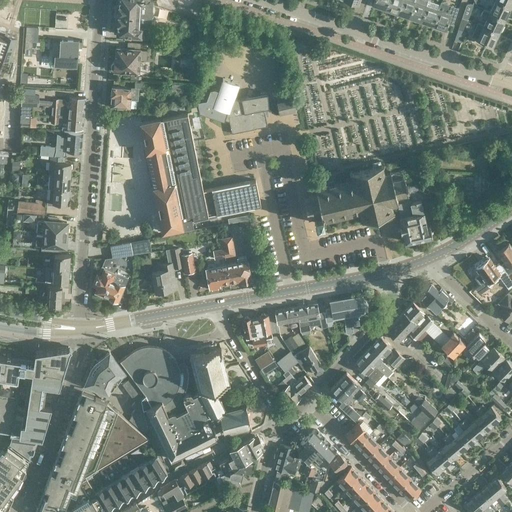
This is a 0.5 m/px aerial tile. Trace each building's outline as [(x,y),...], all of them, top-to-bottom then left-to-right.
[(116,7),(116,8),(116,9),(116,10),(117,11),(118,12),(118,13),(152,15),(153,0),(150,0),(118,0),(118,3),(118,4),(117,4),(117,5),(116,6),(116,7)] [(374,0),(373,5),(379,7),(379,9),(382,10),(384,9),(385,9),(387,0),(374,0)] [(387,0),(385,9),(391,11),(391,13),(394,14),(396,13),(397,13),(401,0),(387,0)] [(401,0),(397,13),(403,15),(403,17),(406,18),(408,17),(409,17),(415,2),(414,1),(414,0),(401,0)] [(415,2),(409,17),(415,19),(415,21),(418,22),(420,21),(421,21),(427,6),(428,1),(428,0),(414,0),(414,1),(415,2)] [(504,19),(510,7),(496,0),(495,0),(490,12),(504,19)] [(427,6),(421,21),(427,23),(427,25),(430,26),(432,25),(433,25),(440,5),(428,1),(427,6)] [(440,5),(433,25),(445,29),(447,24),(453,25),(458,8),(441,2),(440,5)] [(466,4),(462,16),(468,19),(469,16),(473,5),(473,4),(466,4)] [(484,25),(498,32),(504,19),(490,12),(483,9),(480,16),(487,20),(484,25)] [(115,17),(115,18),(115,19),(116,20),(116,21),(117,22),(117,34),(141,36),(141,38),(148,39),(148,29),(151,29),(152,15),(118,13),(118,14),(117,14),(117,15),(116,16),(115,17)] [(464,31),(465,29),(468,19),(462,16),(458,29),(464,31)] [(195,18),(195,32),(202,32),(203,19),(195,18)] [(471,36),(477,39),(492,46),(498,32),(484,25),(478,23),(471,36)] [(26,27),(26,37),(38,38),(38,28),(26,27)] [(5,31),(0,46),(0,54),(9,58),(16,35),(5,31)] [(54,54),(53,63),(77,65),(78,47),(82,48),(82,41),(79,41),(60,40),(59,55),(54,54)] [(111,64),(111,65),(111,66),(111,67),(112,68),(113,69),(113,71),(131,72),(130,78),(141,79),(141,76),(139,76),(140,59),(146,60),(147,50),(141,49),(140,49),(141,43),(128,42),(127,48),(116,48),(115,60),(114,60),(114,61),(113,61),(112,61),(112,62),(111,63),(111,64)] [(193,56),(192,72),(193,72),(193,81),(200,81),(202,48),(195,47),(194,56),(193,56)] [(206,101),(197,103),(199,114),(224,122),(225,120),(229,122),(231,133),(267,126),(264,110),(268,109),(267,93),(241,98),(241,101),(234,98),(239,84),(223,78),(219,90),(214,89),(209,90),(206,101)] [(112,86),(110,107),(130,108),(136,108),(137,100),(138,100),(139,88),(143,88),(143,83),(135,82),(134,87),(123,86),(124,81),(114,81),(114,86),(112,86)] [(21,94),(21,106),(38,107),(39,95),(21,94)] [(53,99),(52,105),(85,108),(86,97),(69,96),(69,102),(66,102),(64,100),(53,99)] [(286,101),(278,103),(279,111),(280,115),(295,112),(293,103),(293,102),(293,100),(286,101)] [(52,105),(52,116),(84,119),(85,108),(52,105)] [(256,180),(255,180),(203,190),(187,113),(163,118),(160,119),(160,118),(140,122),(162,232),(183,228),(183,227),(192,225),(191,218),(193,218),(195,218),(195,219),(196,218),(216,214),(217,214),(217,213),(248,207),(261,205),(256,180)] [(58,123),(58,122),(63,122),(67,122),(67,128),(83,129),(84,119),(52,116),(51,123),(58,123)] [(41,145),(40,154),(51,155),(63,157),(65,151),(81,153),(83,133),(68,132),(67,139),(67,140),(60,135),(56,146),(41,145)] [(0,151),(0,159),(7,160),(7,157),(9,157),(9,152),(0,151)] [(51,155),(49,175),(70,177),(71,163),(65,163),(65,157),(63,157),(51,155)] [(397,204),(398,205),(401,217),(424,211),(417,184),(407,187),(405,177),(404,177),(404,176),(403,176),(402,170),(393,172),(392,172),(391,172),(385,173),(383,166),(382,164),(381,165),(380,162),(373,164),(373,166),(372,167),(373,168),(351,173),(352,178),(346,179),(346,181),(346,182),(335,184),(335,183),(334,183),(334,181),(328,183),(329,184),(328,185),(328,186),(323,187),(323,186),(322,182),(318,182),(316,184),(317,187),(316,188),(316,189),(318,195),(304,198),(309,218),(315,216),(316,221),(315,221),(315,222),(317,222),(317,224),(318,224),(318,222),(323,221),(323,222),(325,222),(325,220),(354,214),(354,215),(355,215),(355,217),(361,216),(362,220),(394,213),(392,205),(397,204)] [(49,175),(48,188),(54,189),(69,190),(70,177),(49,175)] [(18,201),(17,212),(46,215),(47,205),(54,206),(55,203),(67,204),(68,200),(69,200),(70,199),(71,195),(70,194),(68,194),(69,190),(54,189),(48,188),(47,202),(35,201),(35,203),(18,201)] [(424,211),(401,217),(400,217),(401,222),(399,223),(401,233),(403,232),(406,242),(432,236),(430,225),(427,226),(424,211)] [(229,221),(251,218),(250,213),(228,216),(229,221)] [(36,222),(37,215),(23,214),(23,221),(36,222)] [(37,232),(66,234),(66,233),(68,232),(68,228),(67,227),(67,225),(66,225),(66,222),(56,221),(57,218),(49,218),(49,221),(38,220),(37,232)] [(67,237),(66,235),(66,234),(37,232),(36,244),(41,244),(41,249),(59,251),(59,246),(61,246),(61,243),(66,243),(66,242),(67,241),(67,237)] [(213,250),(215,259),(235,255),(232,236),(218,239),(220,249),(213,250)] [(502,248),(498,251),(509,267),(511,270),(511,273),(509,276),(511,279),(511,248),(508,244),(505,243),(502,245),(502,248)] [(175,283),(172,269),(183,267),(179,247),(166,250),(168,263),(163,264),(164,271),(152,273),(156,293),(172,290),(171,284),(175,283)] [(182,255),(185,272),(195,271),(192,253),(182,255)] [(54,254),(53,268),(69,269),(70,255),(54,254)] [(118,302),(128,277),(114,271),(120,256),(105,258),(99,274),(97,273),(93,284),(97,286),(95,292),(108,297),(107,297),(118,302)] [(238,262),(227,265),(230,281),(241,279),(242,282),(251,280),(247,261),(246,256),(237,257),(238,262)] [(489,257),(475,266),(480,273),(476,277),(481,283),(485,280),(489,285),(498,279),(496,276),(498,275),(506,287),(511,283),(511,281),(508,275),(498,261),(494,264),(489,257)] [(206,269),(202,270),(204,278),(208,277),(210,288),(212,288),(213,290),(218,289),(218,287),(220,286),(219,284),(230,281),(227,265),(206,269)] [(45,268),(44,282),(68,284),(69,269),(53,268),(45,268)] [(431,307),(436,311),(446,301),(449,304),(454,299),(441,287),(439,290),(433,284),(432,284),(429,285),(429,284),(426,287),(426,288),(426,291),(427,292),(421,298),(431,308),(431,307)] [(50,286),(49,306),(61,307),(62,287),(50,286)] [(511,317),(511,296),(508,293),(498,303),(503,308),(499,312),(508,321),(511,317)] [(352,297),(347,297),(352,325),(359,324),(357,312),(360,312),(362,311),(364,310),(365,309),(365,308),(366,307),(366,306),(366,305),(366,304),(366,303),(366,302),(366,301),(366,300),(365,299),(364,298),(363,298),(362,297),(361,297),(360,296),(359,296),(357,296),(352,297)] [(330,301),(333,317),(344,315),(346,326),(352,325),(347,297),(343,298),(330,301)] [(317,302),(295,307),(298,320),(300,331),(302,331),(302,334),(310,332),(310,330),(308,318),(319,316),(321,328),(327,327),(324,312),(319,313),(317,302)] [(413,302),(404,311),(415,322),(424,313),(413,302)] [(277,324),(298,320),(295,307),(275,311),(277,324)] [(404,311),(395,321),(407,331),(409,328),(413,332),(410,335),(415,340),(424,330),(419,325),(415,322),(404,311)] [(260,316),(256,317),(261,345),(267,343),(266,337),(272,336),(271,332),(268,315),(267,315),(265,313),(262,314),(260,316)] [(244,319),(242,319),(246,337),(254,335),(255,339),(253,340),(254,346),(261,345),(256,317),(250,318),(248,316),(245,317),(244,319)] [(449,337),(432,322),(433,321),(428,316),(419,325),(424,330),(425,330),(453,356),(465,343),(454,332),(449,337)] [(457,332),(463,338),(478,323),(472,317),(457,332)] [(398,340),(407,331),(395,321),(387,330),(398,340)] [(472,329),(463,338),(464,338),(464,339),(468,343),(477,333),(472,329)] [(478,358),(487,349),(488,348),(482,342),(485,339),(478,332),(477,333),(468,343),(465,346),(471,352),(473,354),(474,354),(478,358)] [(293,355),(301,350),(291,335),(283,341),(293,355)] [(407,348),(415,340),(410,335),(402,343),(407,348)] [(381,336),(372,345),(384,356),(392,347),(381,336)] [(132,351),(120,361),(132,377),(122,384),(135,401),(131,406),(135,409),(131,414),(133,415),(129,419),(144,432),(147,428),(143,409),(146,408),(155,403),(157,407),(160,406),(162,405),(165,404),(167,402),(169,401),(171,399),(173,397),(175,394),(176,392),(180,385),(181,382),(183,383),(183,382),(185,381),(187,376),(187,371),(186,366),(186,365),(185,365),(185,364),(184,364),(183,363),(182,363),(181,363),(181,364),(180,364),(179,365),(179,366),(178,363),(175,358),(172,355),(169,352),(166,350),(163,348),(159,347),(157,346),(151,345),(146,345),(143,346),(140,347),(137,348),(132,351)] [(308,345),(301,350),(293,355),(303,368),(309,364),(316,374),(317,373),(319,374),(323,371),(322,369),(324,368),(308,345)] [(393,371),(380,359),(384,356),(372,345),(363,354),(387,377),(393,371)] [(0,431),(21,435),(42,438),(51,406),(41,405),(45,385),(59,387),(70,350),(70,349),(68,347),(35,352),(33,364),(20,362),(20,360),(0,356),(0,431)] [(155,403),(146,408),(170,459),(224,433),(226,433),(226,432),(252,425),(246,404),(225,409),(216,391),(216,386),(229,383),(221,350),(222,350),(221,347),(190,355),(200,391),(192,395),(192,394),(191,393),(189,392),(188,392),(187,392),(186,393),(185,391),(185,389),(185,388),(185,386),(185,384),(183,383),(181,382),(180,385),(176,392),(175,394),(173,397),(171,399),(169,401),(167,402),(165,404),(162,405),(160,406),(157,407),(155,403)] [(494,347),(473,369),(477,373),(483,367),(481,365),(484,361),(492,369),(504,357),(503,356),(503,353),(501,351),(498,351),(494,347)] [(396,349),(387,359),(396,367),(405,358),(396,349)] [(96,362),(95,363),(94,364),(93,366),(92,367),(92,369),(86,382),(108,392),(113,380),(114,378),(124,371),(109,352),(98,361),(96,362)] [(363,354),(355,364),(369,378),(365,382),(371,387),(375,383),(378,386),(387,377),(363,354)] [(409,354),(404,359),(409,364),(414,359),(409,354)] [(446,357),(441,362),(449,369),(454,364),(446,357)] [(506,359),(494,371),(504,380),(511,371),(511,363),(511,361),(509,359),(507,359),(506,359)] [(262,369),(264,374),(271,369),(268,365),(262,369)] [(300,397),(298,395),(291,386),(293,385),(289,380),(293,377),(287,369),(283,373),(285,377),(276,384),(281,390),(280,391),(291,404),(300,397)] [(346,373),(338,381),(356,398),(360,401),(366,395),(360,389),(361,387),(346,373)] [(297,381),(293,377),(289,380),(293,385),(291,386),(298,395),(311,384),(304,375),(297,381)] [(461,390),(467,395),(470,391),(461,382),(458,380),(457,380),(454,384),(460,390),(461,390)] [(338,381),(330,389),(343,401),(339,406),(355,421),(360,415),(364,412),(362,410),(358,410),(356,412),(349,405),(356,398),(338,381)] [(495,394),(503,385),(499,381),(491,390),(495,394)] [(511,388),(511,381),(503,391),(507,394),(511,388)] [(473,393),(479,399),(484,395),(478,388),(473,393)] [(463,398),(467,395),(461,390),(460,390),(457,393),(463,398)] [(388,411),(392,406),(392,405),(393,403),(385,397),(384,398),(379,394),(374,399),(388,411)] [(506,405),(494,394),(491,398),(502,409),(506,405)] [(78,399),(66,430),(52,467),(54,468),(52,472),(51,471),(36,508),(41,511),(101,511),(167,473),(156,455),(95,490),(88,481),(86,478),(85,476),(148,437),(101,398),(100,398),(118,413),(112,419),(89,399),(87,402),(80,396),(81,395),(80,395),(79,395),(78,399)] [(438,410),(425,398),(418,405),(431,418),(438,410)] [(447,405),(452,410),(456,407),(450,401),(447,405)] [(449,414),(452,410),(447,405),(443,409),(449,414)] [(492,424),(501,417),(491,406),(486,410),(482,405),(478,408),(492,424)] [(484,431),(492,424),(478,408),(475,411),(480,416),(475,420),(484,431)] [(365,411),(364,412),(362,414),(367,419),(370,416),(366,412),(365,411)] [(410,422),(419,430),(424,424),(416,416),(410,422)] [(436,417),(432,421),(438,426),(441,422),(436,417)] [(462,422),(476,438),(484,431),(475,420),(470,424),(465,419),(462,422)] [(434,430),(438,426),(432,421),(429,424),(434,430)] [(346,433),(357,445),(368,434),(358,422),(346,433)] [(459,424),(454,429),(458,434),(468,445),(476,438),(462,422),(459,424)] [(379,423),(376,427),(381,431),(384,428),(379,423)] [(326,470),(327,466),(340,454),(317,430),(316,431),(314,430),(305,438),(324,459),(319,463),(326,470)] [(406,444),(411,438),(402,430),(397,436),(406,444)] [(418,436),(423,441),(427,438),(421,433),(418,436)] [(460,452),(468,445),(458,434),(454,438),(449,433),(446,435),(460,452)] [(357,445),(367,456),(379,445),(368,434),(357,445)] [(452,459),(460,452),(446,435),(443,438),(447,443),(442,447),(452,459)] [(29,460),(37,440),(12,436),(8,444),(29,460)] [(258,436),(254,437),(246,442),(253,456),(261,452),(258,446),(262,444),(260,442),(261,440),(260,438),(258,437),(258,436)] [(420,445),(423,441),(418,436),(414,440),(420,445)] [(325,473),(326,470),(319,463),(324,459),(305,438),(296,447),(302,453),(298,456),(302,457),(300,463),(305,464),(303,471),(309,473),(323,478),(325,473)] [(249,458),(253,456),(246,442),(238,446),(246,462),(250,460),(249,458)] [(302,457),(298,456),(293,455),(295,449),(280,444),(277,456),(297,461),(299,462),(300,463),(302,457)] [(367,456),(377,466),(389,455),(379,445),(367,456)] [(230,450),(234,457),(238,466),(243,464),(243,463),(246,462),(238,446),(230,450)] [(444,466),(452,459),(442,447),(438,452),(433,446),(430,449),(444,466)] [(0,449),(0,485),(5,490),(7,486),(16,490),(26,469),(28,463),(7,447),(4,451),(1,449),(1,450),(0,449)] [(434,474),(444,466),(430,449),(426,452),(431,457),(426,462),(432,468),(430,469),(434,474)] [(325,473),(323,478),(327,480),(330,469),(333,466),(338,472),(346,463),(346,461),(340,454),(327,466),(326,470),(325,473)] [(377,466),(388,477),(399,466),(389,455),(377,466)] [(295,469),(303,471),(305,464),(300,463),(299,462),(297,461),(277,456),(274,468),(294,473),(295,469)] [(222,468),(217,471),(219,476),(221,474),(222,475),(238,466),(234,457),(229,460),(228,458),(219,463),(222,468)] [(175,469),(179,467),(185,464),(182,458),(172,463),(175,469)] [(210,461),(198,467),(204,478),(214,473),(217,477),(219,476),(217,471),(215,467),(214,468),(210,461)] [(243,464),(238,466),(222,475),(225,482),(238,481),(239,478),(247,480),(247,478),(248,478),(251,466),(243,464)] [(511,469),(508,465),(501,473),(511,483),(511,469)] [(337,480),(344,488),(359,475),(351,466),(337,480)] [(388,477),(398,488),(410,477),(399,466),(388,477)] [(189,472),(195,483),(196,485),(205,480),(204,478),(198,467),(189,472)] [(189,472),(177,478),(182,486),(180,487),(184,494),(188,493),(186,488),(195,483),(189,472)] [(344,488),(352,496),(366,482),(359,475),(344,488)] [(496,476),(488,483),(504,502),(508,499),(501,492),(506,487),(496,476)] [(410,477),(398,488),(409,500),(420,489),(410,477)] [(269,502),(290,508),(306,511),(308,511),(314,492),(318,494),(322,481),(312,478),(311,484),(309,484),(308,491),(274,482),(269,502)] [(184,494),(180,487),(175,479),(160,488),(165,497),(173,492),(177,499),(165,506),(168,511),(176,511),(187,506),(182,497),(185,495),(184,494)] [(352,496),(359,504),(374,490),(366,482),(352,496)] [(488,483),(480,490),(490,501),(494,497),(501,505),(504,502),(488,483)] [(0,511),(6,511),(12,499),(3,495),(5,490),(0,485),(0,511)] [(324,492),(329,497),(332,494),(328,489),(324,492)] [(359,504),(366,511),(381,498),(374,490),(359,504)] [(473,497),(485,511),(491,511),(486,505),(490,501),(480,490),(473,497)] [(319,496),(311,503),(317,509),(324,502),(319,496)] [(480,511),(485,511),(473,497),(464,505),(468,510),(470,509),(472,511),(477,511),(479,511),(480,511)] [(366,511),(382,511),(389,506),(381,498),(366,511)] [(334,503),(339,509),(342,505),(338,500),(334,503)] [(288,511),(290,508),(269,502),(266,511),(288,511)] [(149,511),(146,507),(140,511),(135,503),(121,511),(149,511)]
